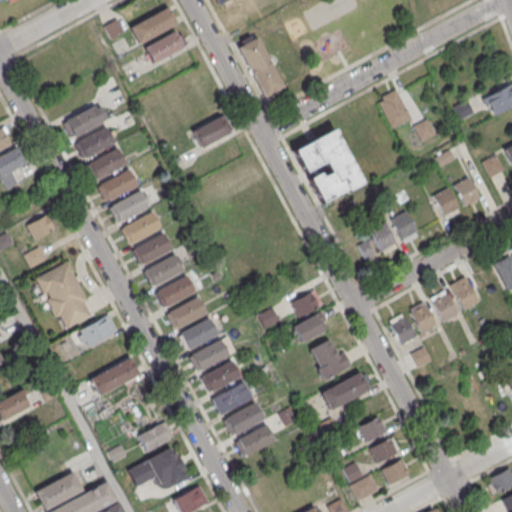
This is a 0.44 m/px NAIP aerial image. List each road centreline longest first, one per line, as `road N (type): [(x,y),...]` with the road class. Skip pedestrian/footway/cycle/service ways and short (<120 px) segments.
road 1 (residential): [(188,0),(464,511)]
road 2 (residential): [(238,511),(0,68)]
road 3 (residential): [(501,0),(259,131)]
road 4 (residential): [(511,217),(352,304)]
road 5 (residential): [(511,442),(382,511)]
